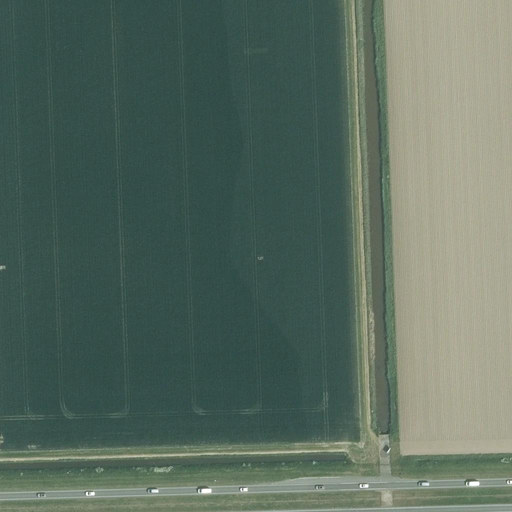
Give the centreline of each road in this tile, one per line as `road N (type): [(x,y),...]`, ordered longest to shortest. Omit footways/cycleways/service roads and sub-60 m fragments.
road 1 (trunk): [(511,482),(0,496)]
road 2 (trunk): [(350,511),(511,507)]
